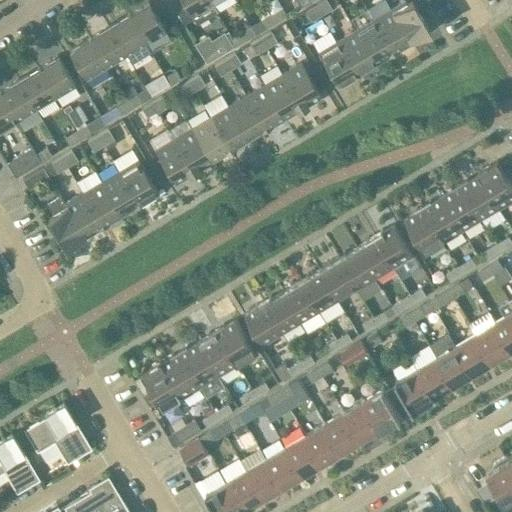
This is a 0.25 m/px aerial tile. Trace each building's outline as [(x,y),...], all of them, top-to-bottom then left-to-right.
[(196,23),(216,11),(211,3),(211,2),(210,0),(182,0),(191,14),(192,14),(196,23)] [(327,0),(322,0),(315,4),(322,14),(332,8),(327,0)] [(408,5),(404,0),(403,0),(391,8),(411,42),(425,34),(422,28),(427,25),(413,2),(408,5)] [(148,2),(128,14),(150,50),(170,38),(148,2)] [(305,10),(311,20),(322,14),(315,4),(305,10)] [(287,15),(282,7),(271,13),(276,21),(287,15)] [(411,42),(391,8),(373,18),(392,51),(396,48),(398,50),(411,42)] [(260,19),(265,27),(276,21),(271,13),(260,19)] [(128,14),(109,26),(125,54),(126,53),(131,62),(150,50),(128,14)] [(373,18),(355,29),(375,64),(389,55),(388,53),(392,51),(373,18)] [(250,25),(232,36),(237,45),(255,33),(250,25)] [(109,26),(89,38),(106,65),(125,54),(109,26)] [(355,29),(337,40),(356,72),(360,70),(362,72),(375,64),(355,29)] [(271,30),(260,37),(267,47),(277,41),(271,30)] [(221,43),(227,51),(237,45),(232,36),(221,43)] [(250,43),(256,53),(267,47),(260,37),(250,43)] [(85,77),(106,65),(89,38),(69,50),(85,77)] [(353,77),(352,75),(356,72),(337,40),(318,51),(338,86),(353,77)] [(235,52),(224,58),(230,68),(241,62),(235,52)] [(58,56),(38,68),(55,96),(75,84),(58,56)] [(214,64),(220,75),(230,68),(224,58),(214,64)] [(301,62),(282,73),(301,105),(305,103),(307,105),(321,96),(301,62)] [(38,68),(18,80),(35,107),(55,96),(38,68)] [(180,78),(175,69),(165,75),(170,84),(180,78)] [(205,83),(199,73),(188,80),(194,90),(205,83)] [(282,73),(264,84),(284,118),(298,110),(297,108),(301,105),(282,73)] [(154,81),(159,90),(170,84),(165,75),(154,81)] [(35,107),(18,80),(0,90),(0,93),(15,119),(35,107)] [(178,86),(184,96),(194,90),(188,80),(178,86)] [(271,126),(284,118),(264,84),(246,94),(265,127),(269,124),(271,126)] [(0,128),(15,119),(0,93),(0,128)] [(136,93),(126,99),(131,107),(141,101),(136,93)] [(246,94),(228,105),(248,139),(262,131),(261,129),(265,127),(246,94)] [(162,95),(153,100),(152,101),(158,111),(168,105),(162,95)] [(115,105),(120,114),(131,107),(126,99),(115,105)] [(142,107),(148,117),(158,111),(152,101),(142,107)] [(248,139),(228,105),(210,116),(229,148),(233,146),(235,148),(248,139)] [(75,108),(66,112),(74,126),(82,121),(75,108)] [(229,148),(210,116),(192,127),(212,161),(226,153),(225,151),(229,148)] [(90,131),(86,123),(75,130),(80,138),(90,131)] [(212,161),(192,127),(174,138),(193,170),(197,167),(199,169),(212,161)] [(107,128),(97,134),(103,144),(113,138),(107,128)] [(65,136),(69,144),(80,138),(75,130),(65,136)] [(87,140),(93,150),(103,144),(97,134),(87,140)] [(190,174),(189,172),(193,170),(174,138),(155,149),(175,183),(190,174)] [(40,160),(41,161),(51,155),(46,146),(36,153),(40,160)] [(32,147),(7,162),(15,175),(40,160),(32,147)] [(72,149),(61,156),(67,166),(78,160),(72,149)] [(51,162),(57,172),(67,166),(61,156),(51,162)] [(138,159),(119,170),(138,202),(142,200),(143,202),(158,193),(138,159)] [(511,183),(498,160),(478,171),(500,207),(511,200),(511,183)] [(49,176),(43,166),(23,179),(29,189),(49,176)] [(119,170),(101,181),(121,215),(135,207),(134,205),(138,202),(119,170)] [(479,173),(461,184),(482,218),(500,207),(478,171),(479,173)] [(121,215),(101,181),(83,192),(102,224),(106,221),(107,223),(121,215)] [(442,195),(463,229),(482,218),(461,184),(442,195)] [(83,192),(65,202),(85,237),(99,229),(98,226),(102,224),(83,192)] [(442,195),(424,206),(444,241),(463,229),(442,195)] [(60,196),(47,205),(51,211),(54,216),(49,219),(63,243),(68,239),(71,245),(85,237),(65,202),(64,203),(60,196)] [(405,218),(425,252),(444,241),(424,206),(405,218)] [(395,224),(376,235),(394,266),(413,255),(395,224)] [(376,235),(357,246),(375,277),(394,266),(376,235)] [(511,239),(509,235),(496,243),(500,250),(511,242),(511,239)] [(483,250),(488,257),(500,250),(496,243),(483,250)] [(357,246),(338,257),(357,288),(375,277),(357,246)] [(338,257),(320,268),(338,299),(357,288),(338,257)] [(476,264),(472,257),(459,265),(463,272),(476,264)] [(504,267),(498,258),(488,264),(493,273),(504,267)] [(478,270),(483,279),(493,273),(488,264),(478,270)] [(459,265),(446,273),(450,280),(463,272),(459,265)] [(320,268),(301,279),(320,310),(338,299),(320,268)] [(301,279),(283,290),(301,321),(320,310),(301,279)] [(460,281),(449,287),(454,296),(465,290),(460,281)] [(422,287),(411,294),(415,301),(426,294),(422,287)] [(438,293),(444,302),(454,296),(449,287),(438,293)] [(283,332),(301,321),(283,290),(264,301),(283,332)] [(400,301),(404,307),(415,301),(411,294),(400,301)] [(504,314),(494,319),(511,348),(511,304),(509,300),(500,306),(504,314)] [(245,313),(264,344),(283,332),(264,301),(245,313)] [(425,314),(419,304),(409,310),(415,320),(425,314)] [(385,310),(374,316),(378,323),(389,317),(385,310)] [(405,326),(415,320),(409,310),(399,317),(405,326)] [(363,323),(367,330),(378,323),(374,316),(363,323)] [(257,352),(236,318),(217,329),(238,364),(257,352)] [(494,364),(511,353),(511,348),(494,319),(475,331),(494,364)] [(238,364),(217,329),(199,340),(219,375),(238,364)] [(382,339),(377,330),(366,336),(372,346),(382,339)] [(475,331),(455,343),(475,376),(494,364),(475,331)] [(352,338),(348,332),(337,338),(341,345),(352,338)] [(326,345),(330,352),(341,345),(337,338),(326,345)] [(219,375),(199,340),(180,351),(201,386),(219,375)] [(367,349),(361,340),(351,346),(356,355),(367,349)] [(455,343),(436,354),(455,387),(475,376),(455,343)] [(162,362),(161,360),(161,361),(182,397),(201,386),(180,351),(162,362)] [(315,361),(311,354),(299,360),(304,368),(315,361)] [(416,366),(436,399),(455,387),(436,354),(416,366)] [(328,359),(318,366),(323,375),(334,369),(328,359)] [(288,367),(293,374),(304,368),(299,360),(288,367)] [(141,372),(163,408),(182,397),(161,361),(141,372)] [(307,372),(313,381),(323,375),(318,366),(307,372)] [(396,378),(415,411),(436,399),(416,366),(396,378)] [(265,381),(253,388),(257,396),(270,388),(265,381)] [(289,383),(278,389),(284,398),(295,392),(289,383)] [(383,385),(363,397),(383,430),(403,418),(383,385)] [(240,396),(244,403),(257,396),(253,388),(240,396)] [(268,395),(274,404),(284,398),(278,389),(268,395)] [(363,397),(344,409),(363,442),(383,430),(363,397)] [(91,448),(63,400),(43,413),(45,416),(23,429),(36,451),(54,441),(66,462),(91,448)] [(233,410),(229,403),(216,411),(220,418),(233,410)] [(249,406),(239,412),(245,422),(255,416),(249,406)] [(324,421),(344,454),(363,442),(344,409),(324,421)] [(203,418),(207,425),(220,418),(216,411),(203,418)] [(228,419),(233,429),(245,422),(239,412),(228,419)] [(195,418),(173,431),(179,442),(201,429),(195,418)] [(304,432),(324,465),(344,454),(324,421),(304,432)] [(210,429),(200,435),(206,446),(216,439),(210,429)] [(0,472),(3,471),(16,492),(39,479),(11,431),(0,438),(0,472)] [(285,444),(305,477),(324,465),(304,432),(285,444)] [(210,453),(205,446),(206,446),(200,435),(180,447),(190,465),(210,453)] [(285,444),(265,456),(285,489),(305,477),(285,444)] [(265,500),(285,489),(265,456),(246,467),(265,500)] [(511,497),(511,466),(507,459),(505,456),(504,457),(495,462),(494,465),(494,467),(486,472),(504,503),(511,497)] [(246,467),(226,479),(245,511),(265,500),(246,467)] [(129,511),(109,479),(63,506),(66,511),(129,511)] [(206,491),(218,511),(245,511),(226,479),(206,491)]
